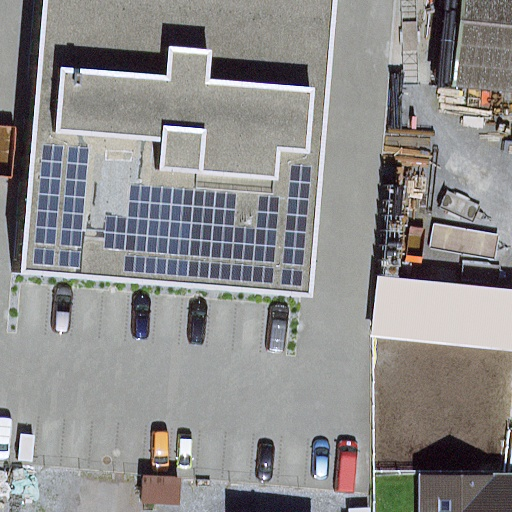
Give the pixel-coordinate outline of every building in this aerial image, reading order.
[(336,0),(44,0),(21,274),(312,298),(336,0)] [(511,0),(462,0),(454,80),(511,86),(511,0)] [(511,273),(377,273),(377,333),(511,334),(511,273)] [(511,511),(511,472),(417,472),(416,511),(511,511)] [(143,475),(140,501),(176,505),(179,479),(143,475)]
